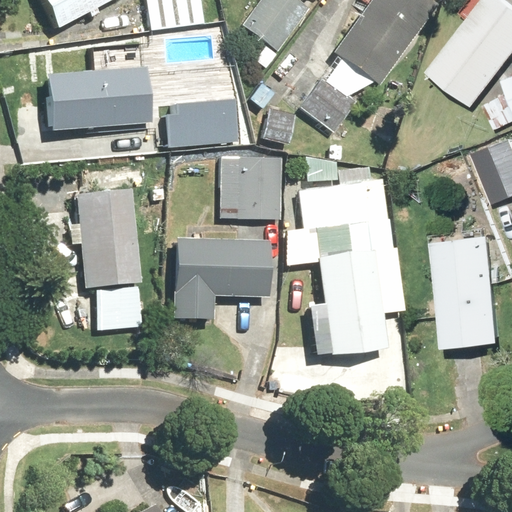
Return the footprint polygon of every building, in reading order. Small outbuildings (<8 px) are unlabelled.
[(42,0),(57,27),(109,0),(42,0)] [(200,0),(140,0),(145,36),(204,28),(200,0)] [(308,11),(293,0),(256,0),(237,26),(277,54),(308,11)] [(378,89),(438,4),(432,0),(368,0),(330,55),(378,89)] [(481,107),(511,64),(511,0),(487,0),(434,72),(481,107)] [(39,75),(42,129),(147,122),(144,68),(39,75)] [(359,101),(322,72),(293,110),(331,139),(359,101)] [(486,102),(499,132),(511,126),(511,76),(503,80),(508,93),(486,102)] [(157,103),(160,145),(237,140),(234,99),(157,103)] [(293,116),(262,111),(257,142),(288,147),(293,116)] [(511,140),(474,155),(494,207),(511,199),(511,140)] [(222,156),(220,213),(277,215),(279,158),(222,156)] [(380,179),(334,185),(339,229),(385,223),(380,179)] [(132,188),(73,194),(84,287),(142,280),(132,188)] [(498,233),(441,240),(454,347),(511,340),(498,233)] [(270,241),(174,237),(171,319),(213,321),(214,297),(267,299),(270,241)] [(373,249),(316,258),(330,354),(387,346),(373,249)] [(136,288),(91,292),(95,335),(139,331),(136,288)]
